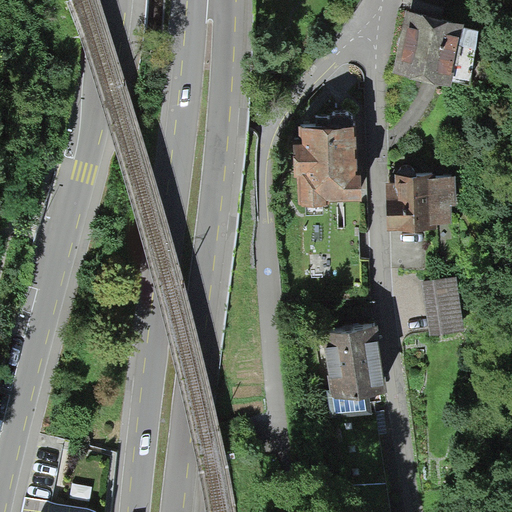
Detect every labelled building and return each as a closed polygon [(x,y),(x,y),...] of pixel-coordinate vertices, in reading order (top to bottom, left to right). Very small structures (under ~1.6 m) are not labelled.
[(458,21),(401,11),(388,82),(466,96),(477,34),(457,30),(458,21)] [(293,200),(364,199),(362,125),(301,126),(301,136),(291,136),(293,200)] [(451,178),(387,179),(388,234),(452,233),(451,178)] [(318,206),(319,255),(334,254),(334,274),(365,273),(363,204),(318,206)] [(454,274),(418,278),(424,335),(460,331),(454,274)] [(381,397),(372,335),(318,343),(342,511),(388,511),(372,399),(381,397)]
